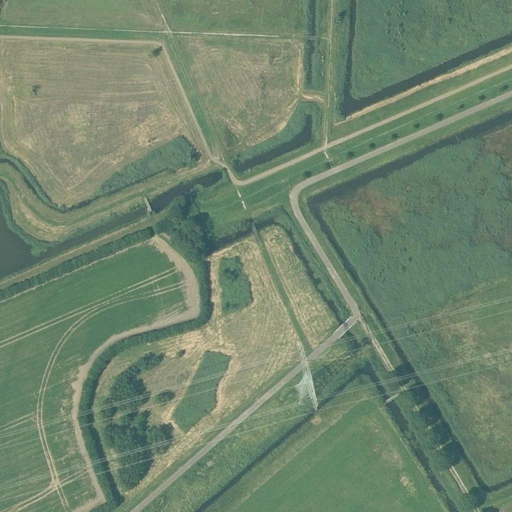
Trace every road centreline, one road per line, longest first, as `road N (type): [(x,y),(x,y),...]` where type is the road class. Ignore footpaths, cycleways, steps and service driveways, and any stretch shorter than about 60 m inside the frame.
road 1 (unknown): [(235,186),(511,66)]
road 2 (unknown): [(0,37),(160,44),(211,159),(224,162)]
road 3 (track): [(475,511),(356,314)]
